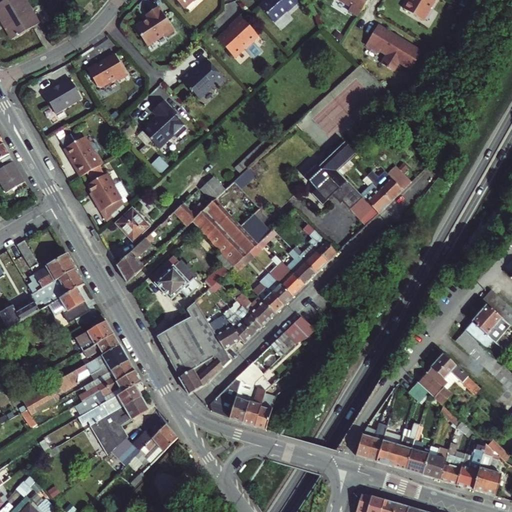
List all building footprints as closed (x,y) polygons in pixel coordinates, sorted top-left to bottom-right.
[(7,0),(0,4),(0,18),(4,26),(8,23),(17,38),(40,25),(25,0),(7,0)] [(176,0),(185,9),(194,0),(176,0)] [(299,3),(296,0),(269,0),(267,0),(260,7),(273,21),(276,21),(286,12),(289,12),(299,3)] [(358,17),(368,0),(338,0),(351,7),(349,11),(358,17)] [(435,0),(409,0),(404,9),(423,20),(435,0)] [(145,22),(136,28),(148,47),(165,36),(168,37),(175,32),(159,8),(147,16),(150,20),(146,23),(145,22)] [(240,17),(230,27),(229,27),(229,28),(230,29),(226,33),(224,33),(217,40),(234,58),(244,49),(245,51),(254,43),(253,41),(258,36),(240,17)] [(17,38),(8,23),(4,26),(12,41),(17,38)] [(422,52),(378,25),(366,45),(379,52),(380,51),(387,55),(381,63),(394,71),(399,62),(411,70),(422,52)] [(97,64),(87,69),(97,86),(102,87),(115,79),(118,80),(127,75),(115,53),(103,60),(103,61),(98,64),(97,64)] [(191,71),(182,80),(191,90),(190,90),(192,93),(193,92),(197,97),(202,97),(213,87),(213,86),(217,86),(225,79),(207,59),(197,69),(199,71),(195,75),(191,71)] [(54,89),(54,88),(44,94),(55,112),(81,97),(69,77),(58,83),(58,84),(58,85),(59,86),(54,89)] [(169,131),(173,135),(183,126),(170,113),(172,111),(164,101),(152,111),(158,118),(151,124),(149,123),(148,123),(140,130),(154,145),(169,131)] [(64,149),(76,143),(70,134),(59,141),(64,149)] [(73,165),(81,178),(103,164),(98,154),(94,153),(86,140),(82,139),(76,143),(64,149),(70,159),(71,159),(74,164),(73,165)] [(351,161),(357,155),(347,145),(320,169),(318,167),(306,179),(317,192),(319,191),(338,173),(351,161)] [(0,170),(13,163),(3,146),(0,147),(0,170)] [(163,172),(170,165),(162,156),(155,162),(163,172)] [(266,170),(258,162),(250,170),(257,178),(266,170)] [(0,170),(0,186),(5,195),(25,184),(13,163),(0,170)] [(391,202),(412,182),(398,167),(389,176),(384,170),(380,173),(383,176),(378,181),(372,174),(368,178),(375,185),(380,190),(391,202)] [(243,191),(257,178),(250,170),(236,183),(243,191)] [(319,191),(331,203),(336,198),(343,206),(349,202),(361,215),(370,206),(367,203),(338,173),(319,191)] [(107,174),(88,186),(95,199),(94,200),(101,212),(114,204),(122,199),(107,174)] [(203,187),(215,201),(228,189),(216,175),(203,187)] [(375,185),(368,178),(364,182),(371,188),(375,185)] [(379,215),(391,202),(380,190),(367,203),(370,206),(379,215)] [(317,192),(318,193),(314,197),(325,208),(331,203),(319,191),(317,192)] [(225,209),(217,201),(212,205),(198,219),(194,222),(202,231),(225,209)] [(101,212),(106,220),(118,211),(114,204),(101,212)] [(198,219),(185,206),(177,213),(190,227),(194,222),(198,219)] [(369,224),(379,215),(370,206),(361,215),(369,224)] [(230,261),(236,267),(242,262),(250,254),(260,245),(242,227),(225,209),(202,231),(230,261)] [(149,229),(134,212),(120,226),(135,242),(149,229)] [(272,234),(255,215),(242,227),(260,245),(262,243),(272,234)] [(160,240),(166,233),(161,228),(118,268),(128,285),(145,269),(138,262),(154,247),(152,245),(156,242),(154,240),(158,237),(160,240)] [(321,237),(314,230),(312,233),(318,240),(321,237)] [(34,260),(24,242),(16,246),(26,265),(34,260)] [(294,251),(285,243),(282,246),(297,261),(300,258),(294,251)] [(338,254),(326,243),(317,252),(328,264),(338,254)] [(317,275),(328,264),(317,252),(311,258),(306,253),(303,255),(297,248),(294,251),(300,258),(305,263),(317,275)] [(33,276),(37,284),(40,291),(75,271),(67,257),(33,276)] [(157,285),(173,302),(183,292),(188,299),(202,286),(201,284),(203,282),(200,279),(198,281),(176,258),(162,271),(166,276),(157,285)] [(233,270),(236,267),(230,261),(207,283),(213,289),(219,283),(233,270)] [(246,267),(242,262),(236,267),(233,270),(238,275),(246,267)] [(305,286),(317,275),(305,263),(294,275),(305,286)] [(76,289),(84,285),(75,271),(40,291),(37,284),(32,287),(36,293),(31,296),(39,311),(48,306),(76,289)] [(162,271),(153,280),(157,285),(166,276),(162,271)] [(251,281),(248,285),(261,299),(277,315),(285,307),(261,282),(253,274),(249,278),(251,281)] [(275,279),(270,274),(261,282),(285,307),(293,299),(282,287),(279,284),(275,279)] [(305,286),(294,275),(282,287),(293,299),(305,286)] [(216,294),(223,288),(219,283),(213,289),(212,290),(216,294)] [(54,317),(59,315),(65,326),(75,320),(79,328),(88,323),(94,320),(76,289),(48,306),(52,312),(54,317)] [(511,310),(491,292),(482,302),(487,307),(506,323),(511,327),(511,310)] [(262,328),(277,315),(261,299),(254,306),(241,293),(234,300),(238,303),(262,328)] [(11,304),(10,302),(7,304),(9,308),(0,314),(0,316),(8,330),(39,311),(31,296),(30,294),(11,304)] [(238,313),(236,315),(243,324),(255,336),(262,328),(238,303),(234,306),(234,309),(238,313)] [(0,314),(9,308),(7,304),(0,308),(0,314)] [(232,362),(231,359),(226,352),(212,329),(196,304),(188,312),(192,319),(158,339),(190,396),(209,384),(232,362)] [(52,312),(48,306),(39,311),(8,330),(11,336),(52,312)] [(487,307),(472,323),(493,343),(505,354),(511,346),(511,345),(506,340),(511,333),(511,327),(506,323),(487,307)] [(225,308),(221,312),(233,328),(242,342),(245,345),(255,336),(243,324),(240,327),(235,320),(225,308)] [(102,315),(94,320),(88,323),(92,330),(76,339),(79,346),(110,328),(102,315)] [(294,324),(308,338),(309,337),(314,333),(316,330),(301,318),(294,324)] [(465,333),(474,340),(479,345),(484,349),(486,351),(493,343),(472,323),(464,331),(465,333)] [(295,346),(308,338),(294,324),(284,334),(295,346)] [(226,352),(242,342),(233,328),(220,335),(216,327),(212,329),(226,352)] [(83,353),(114,335),(110,328),(79,346),(83,353)] [(465,333),(456,342),(465,350),(474,340),(465,333)] [(254,386),(295,346),(284,334),(206,410),(244,425),(250,401),(254,386)] [(94,361),(120,346),(114,335),(83,353),(80,354),(84,360),(91,357),(94,361)] [(470,354),(479,345),(474,340),(465,350),(470,354)] [(470,354),(475,359),(484,349),(479,345),(470,354)] [(94,361),(57,382),(44,390),(23,402),(28,410),(33,418),(61,401),(58,395),(63,392),(64,393),(79,384),(80,376),(88,371),(94,382),(129,361),(120,346),(94,361)] [(484,349),(475,359),(480,364),(489,354),(486,351),(484,349)] [(480,364),(485,368),(494,358),(489,354),(480,364)] [(429,393),(441,404),(449,396),(442,389),(447,383),(444,380),(450,373),(471,392),(476,386),(443,355),(417,383),(429,393)] [(490,372),(499,362),(494,358),(485,368),(490,372)] [(92,398),(135,372),(129,361),(94,382),(97,386),(79,397),(82,403),(92,398)] [(490,372),(494,376),(503,366),(499,362),(490,372)] [(499,380),(508,370),(503,366),(494,376),(499,380)] [(499,380),(504,385),(511,376),(511,374),(508,370),(499,380)] [(82,403),(89,414),(94,411),(135,387),(142,383),(135,372),(92,398),(82,403)] [(23,402),(44,390),(38,379),(17,391),(23,402)] [(429,393),(417,383),(408,393),(414,399),(419,403),(429,393)] [(476,386),(471,392),(474,395),(480,389),(476,386)] [(111,417),(141,398),(135,387),(94,411),(99,417),(107,412),(111,417)] [(256,398),(255,402),(250,401),(244,425),(255,428),(264,395),(264,393),(259,389),(257,395),(255,394),(254,398),(256,398)] [(265,431),(274,398),(264,395),(255,428),(265,431)] [(119,429),(148,411),(141,398),(111,417),(91,429),(109,457),(112,454),(127,440),(119,429)] [(82,403),(74,408),(80,419),(89,414),(82,403)] [(382,413),(376,411),(375,413),(367,423),(356,457),(367,460),(376,428),(382,413)] [(405,471),(416,436),(420,425),(414,423),(411,433),(409,439),(403,437),(400,447),(394,468),(405,471)] [(177,438),(166,424),(153,438),(141,452),(142,454),(151,465),(177,438)] [(463,429),(471,437),(473,433),(466,426),(463,429)] [(382,442),(385,431),(376,428),(367,460),(377,463),(382,442)] [(385,431),(382,442),(377,463),(394,468),(400,447),(403,437),(404,435),(385,431)] [(112,454),(120,461),(126,467),(132,460),(139,454),(140,456),(142,454),(141,452),(153,438),(146,432),(133,445),(127,440),(112,454)] [(432,440),(416,436),(405,471),(421,476),(428,454),(430,448),(432,440)] [(456,486),(463,464),(464,461),(454,458),(450,457),(451,454),(454,455),(457,446),(451,444),(448,453),(440,481),(456,486)] [(496,496),(501,476),(486,472),(487,469),(489,470),(490,467),(492,468),(494,463),(498,464),(501,458),(486,445),(479,469),(473,491),(495,497),(496,496)] [(430,448),(428,454),(439,457),(440,451),(430,448)] [(440,481),(448,453),(440,451),(439,457),(428,454),(421,476),(440,481)] [(475,456),(466,454),(464,460),(473,462),(475,456)] [(473,491),(479,469),(463,464),(456,486),(473,491)] [(142,474),(132,485),(135,488),(146,478),(142,474)] [(29,478),(18,488),(25,495),(35,485),(29,478)] [(43,511),(27,495),(11,511),(10,511),(43,511)] [(382,511),(385,501),(362,495),(356,511),(382,511)] [(385,501),(382,511),(395,511),(397,505),(385,501)]
